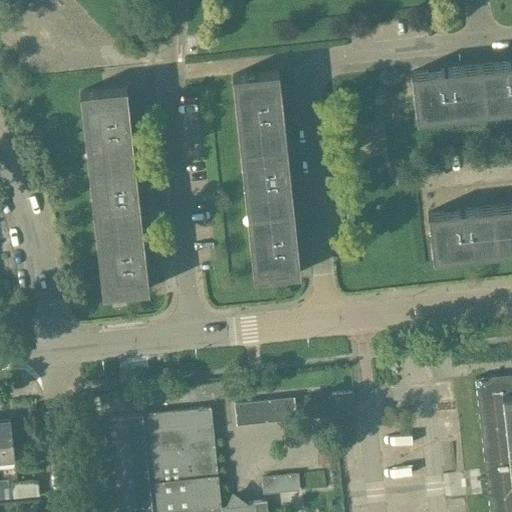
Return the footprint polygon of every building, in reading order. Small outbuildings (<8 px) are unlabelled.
[(511,60),(410,71),(415,118),(511,108),(511,60)] [(231,75),(238,142),(253,277),(300,272),(278,70),(231,75)] [(149,288),(138,187),(126,86),(79,91),(101,293),(149,288)] [(511,202),(426,212),(431,258),(511,249),(511,202)] [(511,511),(511,372),(499,374),(474,377),(484,469),(485,481),(487,494),(488,511),(511,511)] [(352,391),(330,393),(331,408),(353,405),(352,391)] [(236,423),(296,417),(293,395),(234,402),(236,423)] [(220,506),(208,406),(109,418),(119,511),(265,511),(264,499),(246,501),(246,502),(229,496),(225,505),(220,506)] [(0,460),(14,459),(10,419),(0,419),(0,460)] [(261,475),(262,492),(299,489),(297,471),(261,475)] [(12,486),(0,486),(0,497),(38,494),(37,478),(11,480),(12,486)]
